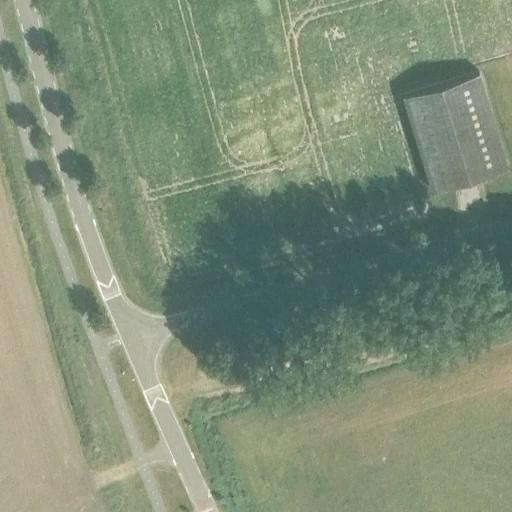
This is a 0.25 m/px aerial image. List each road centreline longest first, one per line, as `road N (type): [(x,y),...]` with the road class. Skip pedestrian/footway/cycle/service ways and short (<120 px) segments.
road 1 (unclassified): [(130,335),(511,227)]
road 2 (tertiary): [(130,335),(64,163),(22,0)]
road 3 (tertiary): [(206,511),(130,335)]
